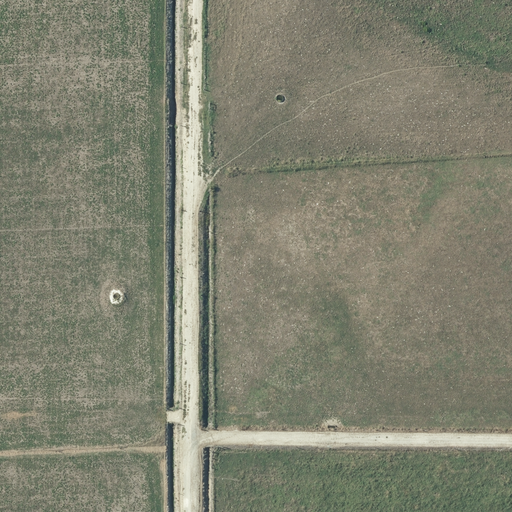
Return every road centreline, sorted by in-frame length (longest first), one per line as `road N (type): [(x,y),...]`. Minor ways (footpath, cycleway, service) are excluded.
road 1 (track): [(203,511),(200,0)]
road 2 (track): [(204,434),(511,434)]
